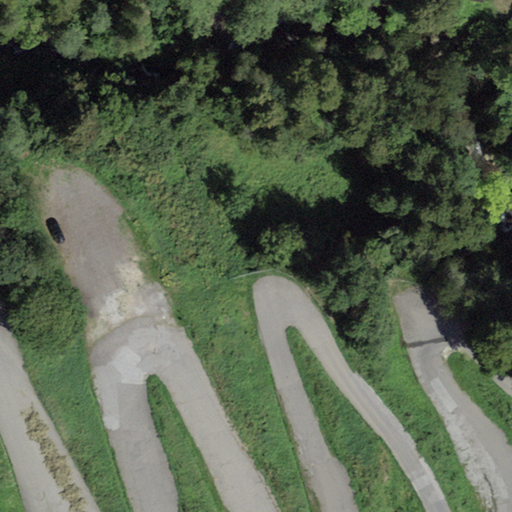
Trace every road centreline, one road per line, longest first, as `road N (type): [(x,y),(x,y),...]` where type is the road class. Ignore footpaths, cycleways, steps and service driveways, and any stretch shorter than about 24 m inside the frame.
road 1 (unclassified): [(438,511),(402,449),(289,301),(273,306),(270,327),(339,511)]
road 2 (unclassified): [(253,511),(180,369),(157,347),(137,347),(121,364),(153,511)]
road 3 (unclassified): [(511,380),(446,326),(433,326),(421,340),(425,363),(481,448),(510,511)]
road 4 (unclassified): [(64,511),(0,368)]
